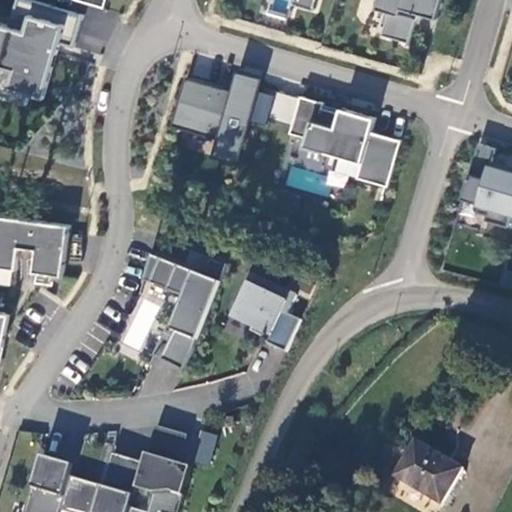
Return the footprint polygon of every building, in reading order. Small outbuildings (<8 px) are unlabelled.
[(0,72),(0,96),(27,104),(36,76),(47,79),(55,52),(39,47),(42,37),(75,47),(85,15),(33,0),(18,0),(11,25),(0,22),(0,65),(2,66),(0,72)] [(294,0),(293,4),(315,10),(317,0),(294,0)] [(439,0),(381,0),(379,8),(390,11),(384,34),(410,42),(419,13),(434,17),(439,0)] [(444,0),(439,0),(434,17),(439,18),(444,0)] [(46,97),(62,43),(42,37),(39,47),(55,52),(47,79),(36,76),(31,93),(46,97)] [(239,70),(233,90),(232,95),(222,92),(224,88),(188,77),(173,126),(209,136),(211,128),(221,131),(219,139),(214,157),(240,164),(265,78),(239,70)] [(325,107),(326,103),(303,96),(292,133),(309,138),(306,146),(363,162),(359,178),(389,187),(403,140),(373,131),(377,118),(343,108),(342,112),(325,107)] [(211,128),(209,136),(219,139),(221,131),(211,128)] [(511,216),(511,168),(491,162),(486,181),(470,176),(464,198),(481,203),(478,212),(488,215),(486,220),(509,227),(511,216)] [(65,276),(72,225),(0,214),(0,266),(19,269),(22,247),(39,249),(36,272),(65,276)] [(206,276),(153,255),(146,281),(187,297),(179,317),(176,315),(156,356),(186,371),(197,350),(231,266),(213,259),(206,276)] [(299,296),(254,274),(245,294),(248,296),(237,319),(255,327),(253,331),(271,340),(269,344),(288,353),(304,321),(290,314),(299,296)] [(12,314),(0,311),(0,345),(6,347),(12,314)] [(420,440),(398,477),(443,504),(465,466),(420,440)] [(114,454),(105,487),(73,478),(64,510),(72,511),(132,511),(134,508),(140,489),(147,464),(114,454)] [(156,493),(150,511),(147,511),(134,508),(132,511),(180,511),(194,468),(149,455),(147,464),(140,489),(156,493)] [(77,466),(45,456),(28,511),(63,511),(64,510),(73,478),(77,466)]
